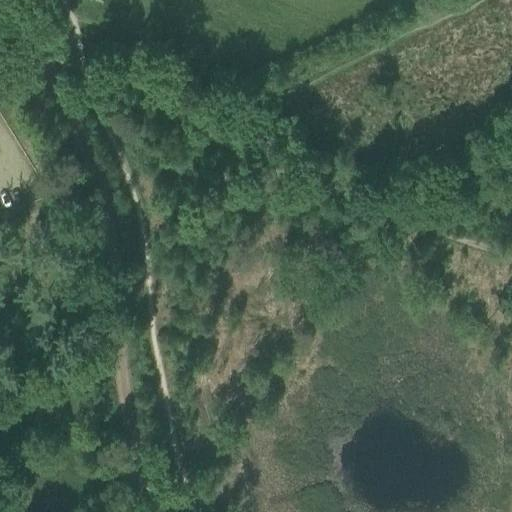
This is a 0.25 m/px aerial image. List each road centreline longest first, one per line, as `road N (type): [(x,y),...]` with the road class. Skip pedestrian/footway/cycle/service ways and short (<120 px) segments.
road 1 (track): [(511,260),(279,174),(48,60)]
road 2 (track): [(32,25),(72,20),(226,83),(245,99),(279,95),(477,0)]
road 3 (track): [(48,60),(101,202),(134,448),(151,511)]
